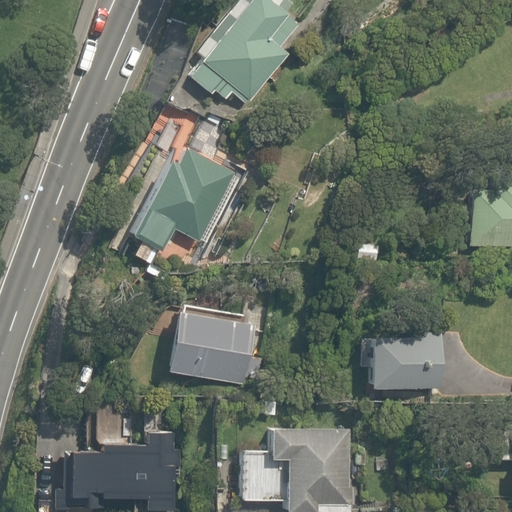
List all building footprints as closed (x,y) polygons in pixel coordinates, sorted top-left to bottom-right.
[(257,34),(278,7),(268,0),(223,0),(172,67),(204,92),(208,88),(221,98),(226,91),(242,103),(281,53),(257,34)] [(144,185),(137,181),(115,225),(158,246),(168,228),(197,242),(232,171),(175,143),(168,158),(159,154),(144,185)] [(511,164),(482,164),(482,186),(459,186),(459,243),(511,243),(511,164)] [(253,323),(163,304),(151,366),(240,384),(253,323)] [(416,326),(416,332),(357,328),(354,380),(434,386),(438,334),(438,328),(416,326)] [(274,496),(274,508),(338,511),(347,511),(352,426),(257,421),(256,445),(234,444),(231,493),(274,496)] [(164,508),(165,448),(165,427),(148,426),(147,443),(98,441),(97,445),(62,444),(60,491),(76,492),(76,505),(93,505),(94,492),(137,494),(137,507),(164,508)]
